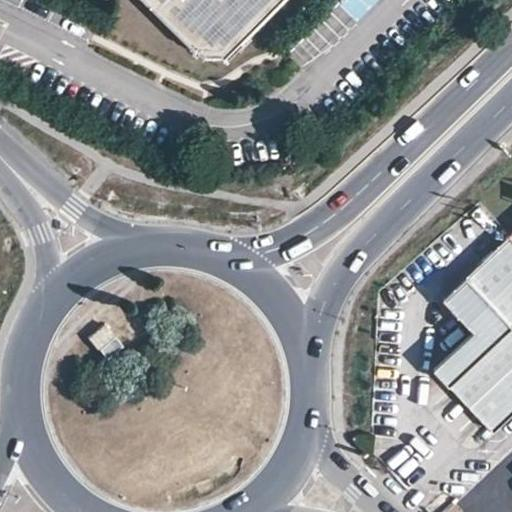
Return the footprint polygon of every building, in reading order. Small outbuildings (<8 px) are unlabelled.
[(152,0),(203,50),(219,49),(267,0),(152,0)] [(337,0),(337,1),(353,16),(367,0),(337,0)] [(511,419),(511,240),(444,301),(476,335),(437,371),(496,435),(511,419)] [(144,319),(137,327),(148,338),(156,330),(144,319)] [(104,331),(90,346),(100,355),(114,340),(104,331)]
